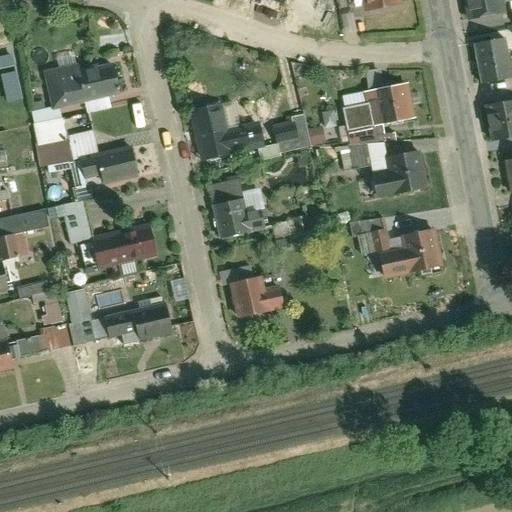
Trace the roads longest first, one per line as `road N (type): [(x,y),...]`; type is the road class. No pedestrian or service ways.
road 1 (residential): [(218,368),(140,0)]
road 2 (residential): [(441,47),(339,51),(140,0)]
road 3 (residential): [(218,368),(491,307)]
road 4 (residential): [(441,47),(491,307)]
road 5 (residential): [(0,418),(218,368)]
